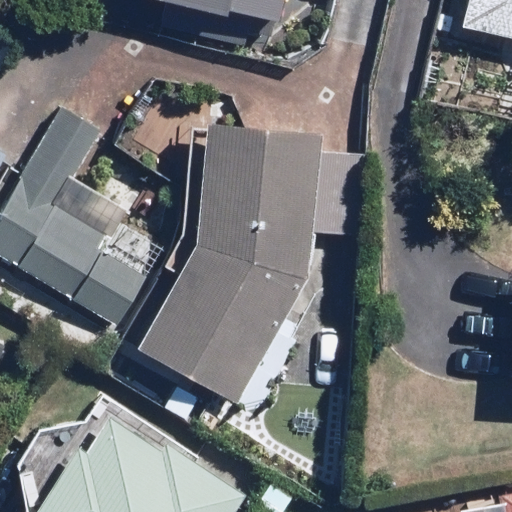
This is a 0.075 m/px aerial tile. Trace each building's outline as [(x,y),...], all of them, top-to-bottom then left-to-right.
[(104,0),(244,32),(247,18),(274,24),(279,0),(104,0)] [(511,0),(474,0),(466,40),(511,49),(511,0)] [(0,252),(22,266),(119,323),(150,271),(109,247),(129,214),(73,181),(102,132),(59,107),(11,188),(0,205),(0,252)] [(324,130),(210,120),(199,240),(140,348),(239,404),(311,275),(314,248),(324,130)] [(28,503),(31,505),(26,511),(243,511),(258,488),(100,392),(80,425),(76,424),(72,424),(69,424),(65,423),(62,424),(58,424),(55,425),(51,426),(48,427),(45,429),(41,431),(38,433),(36,435),(33,437),(30,440),(28,443),(26,445),(24,449),(23,452),(21,455),(20,458),(19,462),(19,465),(18,469),(18,473),(18,476),(19,480),(19,483),(20,487),(21,490),(23,493),(24,497),(26,500),(28,503)] [(511,511),(511,488),(504,489),(506,501),(434,511),(511,511)]
